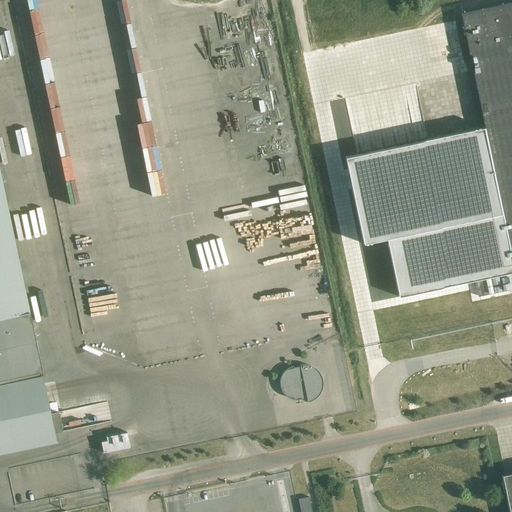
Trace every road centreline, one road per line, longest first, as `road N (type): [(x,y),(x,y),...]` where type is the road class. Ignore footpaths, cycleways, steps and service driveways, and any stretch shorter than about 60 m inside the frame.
road 1 (unclassified): [(511,410),(113,493)]
road 2 (unknown): [(384,436),(374,426),(374,391),(394,368),(511,338)]
